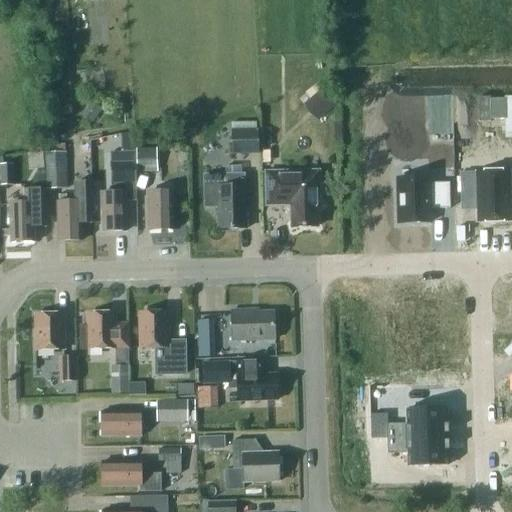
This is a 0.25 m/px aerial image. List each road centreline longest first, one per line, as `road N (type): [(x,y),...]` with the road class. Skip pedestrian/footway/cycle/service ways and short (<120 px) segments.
road 1 (residential): [(313,273),(477,272),(485,511)]
road 2 (residential): [(313,273),(32,273),(0,290)]
road 3 (residential): [(321,511),(313,273)]
